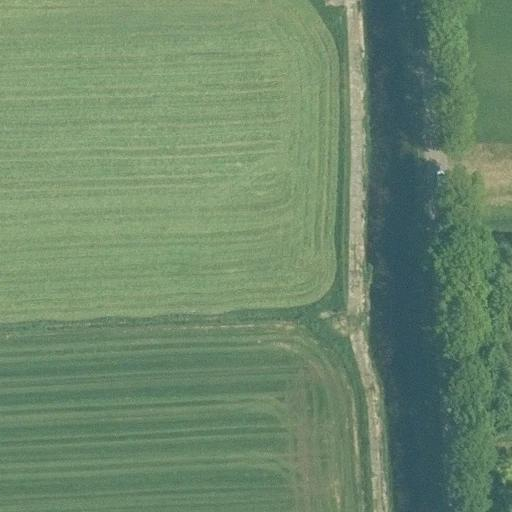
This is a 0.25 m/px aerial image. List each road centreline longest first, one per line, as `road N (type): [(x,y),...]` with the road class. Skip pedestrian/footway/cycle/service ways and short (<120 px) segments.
road 1 (track): [(381,511),(376,414),(354,327),(352,0)]
road 2 (tertiary): [(455,511),(425,0)]
